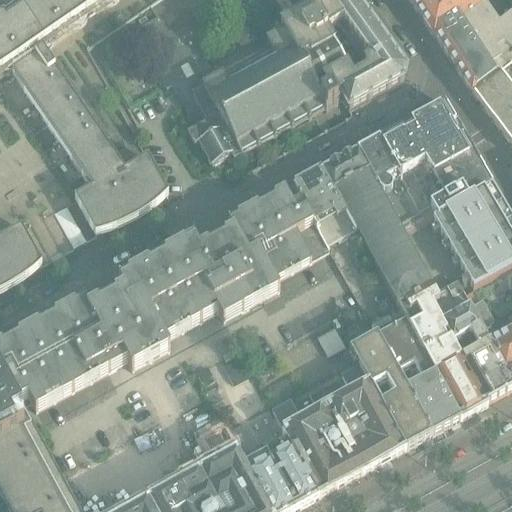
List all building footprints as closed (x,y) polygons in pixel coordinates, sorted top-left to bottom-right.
[(168,200),(158,183),(147,162),(134,170),(124,175),(43,55),(39,52),(73,28),(113,0),(48,0),(0,33),(0,59),(9,73),(12,77),(35,111),(47,128),(58,145),(81,178),(91,193),(74,202),(95,240),(109,236),(116,234),(123,231),(137,224),(149,216),(157,210),(161,207),(168,200)] [(326,116),(339,109),(336,104),(340,101),(348,115),(349,115),(402,86),(405,76),(352,3),(356,1),(354,0),(282,0),(295,20),(279,31),(282,37),(265,46),(269,54),(222,80),(217,71),(212,74),(203,57),(208,54),(194,30),(188,22),(179,29),(167,36),(158,21),(141,31),(131,36),(166,91),(172,88),(177,96),(187,90),(200,114),(194,117),(192,124),(196,132),(187,137),(194,149),(198,146),(211,170),(231,159),(233,164),(325,115),(326,116)] [(406,0),(433,41),(434,41),(471,98),(509,70),(511,67),(511,18),(498,29),(486,11),(487,10),(480,0),(406,0)] [(0,298),(11,293),(25,284),(35,275),(41,269),(31,250),(21,232),(2,242),(0,242),(0,78),(9,73),(0,59),(0,298)] [(483,113),(511,90),(511,73),(509,70),(471,98),(483,113)] [(81,178),(58,145),(47,128),(35,111),(9,73),(0,78),(0,242),(2,242),(21,232),(31,251),(41,269),(95,240),(74,202),(91,193),(81,178)] [(492,125),(511,109),(511,90),(483,113),(492,125)] [(472,155),(444,108),(378,144),(406,195),(472,155)] [(502,137),(511,129),(511,109),(492,125),(502,137)] [(511,150),(511,149),(511,129),(502,137),(511,150)] [(406,195),(378,144),(357,155),(398,230),(418,218),(406,195)] [(426,281),(398,230),(357,155),(322,175),(356,236),(396,309),(399,315),(400,317),(428,302),(436,298),(431,291),(431,290),(426,281)] [(457,189),(483,173),(472,155),(406,195),(418,218),(460,194),(457,189)] [(483,173),(457,189),(460,194),(462,193),(467,202),(491,188),(483,173)] [(356,236),(322,175),(293,191),(327,253),(356,236)] [(460,194),(418,218),(447,269),(462,295),(464,299),(472,294),(511,272),(511,223),(502,207),(492,189),(491,188),(467,202),(462,193),(460,194)] [(199,328),(218,318),(222,326),(242,316),(261,306),(280,296),(274,287),(275,286),(292,277),(310,268),(311,267),(329,257),(327,253),(314,229),(293,191),(284,195),(266,205),(247,216),(228,226),(233,235),(215,245),(197,254),(193,245),(175,255),(174,255),(157,265),(137,275),(118,286),(123,295),(103,305),(87,314),(82,305),(64,315),(46,325),(28,335),(10,344),(0,349),(0,371),(7,384),(20,408),(28,403),(35,417),(55,406),(72,397),(91,387),(99,382),(110,376),(126,367),(131,376),(150,366),(170,356),(165,346),(182,337),(199,328)] [(511,395),(511,388),(471,312),(462,295),(447,269),(426,281),(431,290),(431,291),(436,298),(428,302),(488,409),(511,395)] [(426,364),(400,317),(399,315),(386,322),(357,270),(354,270),(341,277),(360,312),(368,325),(368,326),(377,341),(407,396),(431,440),(459,425),(426,364)] [(488,409),(428,302),(400,317),(426,364),(459,425),(476,416),(488,409)] [(511,333),(494,343),(488,332),(492,329),(493,325),(482,306),(471,312),(511,388),(511,333)] [(345,352),(334,332),(316,342),(327,362),(345,352)] [(431,440),(407,396),(377,341),(349,356),(357,370),(359,369),(372,393),(385,385),(395,401),(383,408),(381,405),(380,406),(378,407),(404,454),(431,440)] [(404,454),(378,407),(380,406),(372,393),(359,369),(357,370),(340,380),(349,397),(300,424),(290,405),(271,415),(282,435),(281,436),(284,441),(318,502),(404,454)] [(77,511),(49,459),(48,459),(20,408),(7,384),(0,371),(0,511),(77,511)] [(300,511),(318,502),(284,441),(266,450),(266,451),(261,454),(258,448),(246,455),(233,430),(225,435),(268,511),(300,511)] [(268,511),(225,435),(224,434),(186,454),(184,455),(183,454),(165,463),(179,487),(134,511),(268,511)]
